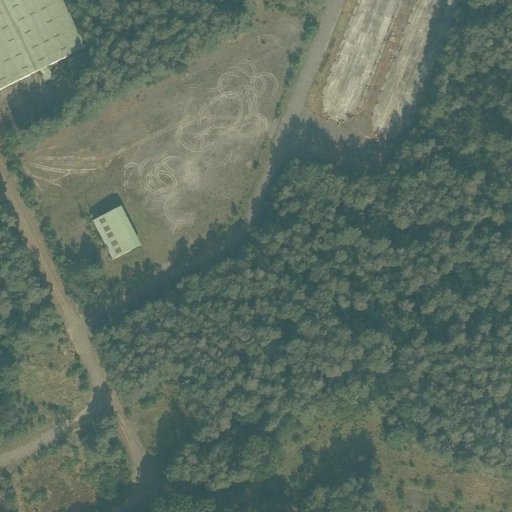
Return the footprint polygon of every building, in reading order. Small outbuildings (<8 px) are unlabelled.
[(61,0),(0,0),(0,91),(39,72),(44,83),(53,79),(47,68),(71,56),(85,49),(61,0)] [(511,163),(493,177),(504,193),(490,204),(502,222),(511,214),(511,163)] [(115,211),(92,222),(112,261),(135,249),(115,211)] [(19,350),(0,344),(0,407),(2,408),(19,350)] [(91,435),(80,441),(85,449),(96,443),(91,435)]
